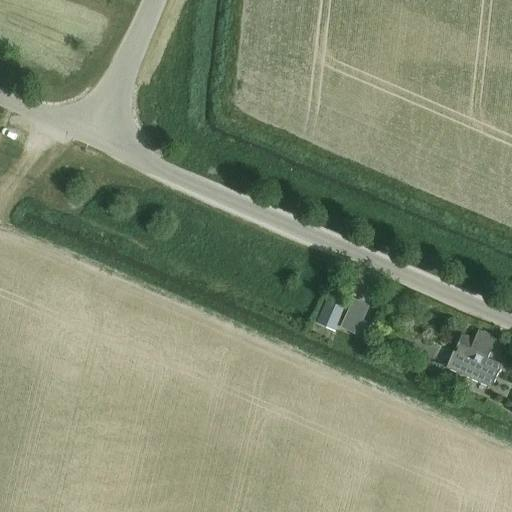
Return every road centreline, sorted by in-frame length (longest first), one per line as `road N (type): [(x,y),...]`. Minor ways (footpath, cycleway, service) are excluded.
road 1 (unclassified): [(511,324),(96,141)]
road 2 (unclassified): [(96,141),(155,0)]
